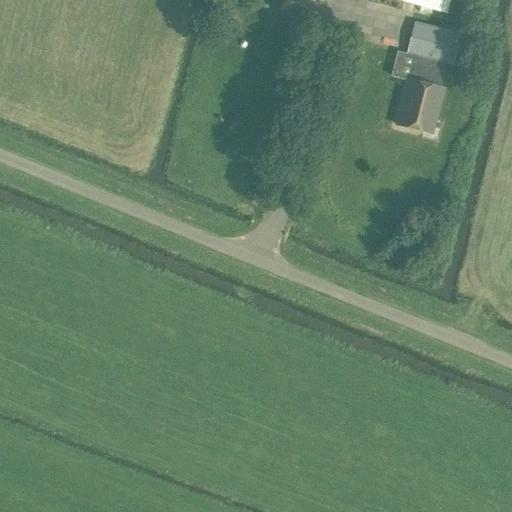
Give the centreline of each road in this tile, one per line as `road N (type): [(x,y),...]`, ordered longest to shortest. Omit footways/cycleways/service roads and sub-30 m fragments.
road 1 (unclassified): [(0,154),(511,360)]
road 2 (track): [(334,0),(264,261)]
